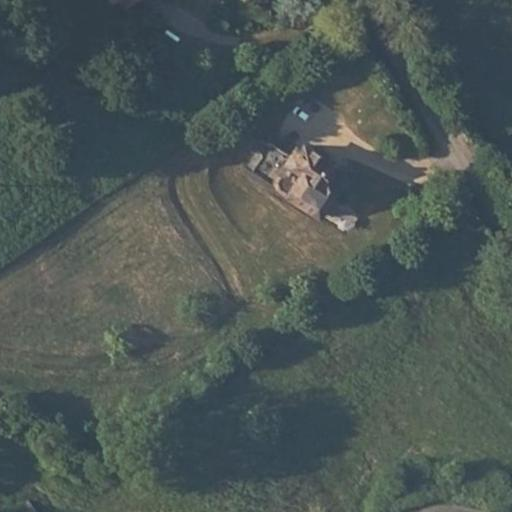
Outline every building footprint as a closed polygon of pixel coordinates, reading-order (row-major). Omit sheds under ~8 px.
[(120,0),(128,9),(139,0),(120,0)] [(273,144),(254,173),(323,218),(335,200),(316,188),(315,189),(300,179),(304,173),(296,168),(291,165),(295,158),(273,144)] [(300,161),(296,168),(304,173),(300,179),(315,189),(316,188),(335,200),(338,194),(334,191),(321,183),(334,163),(309,147),(300,161)] [(291,165),(296,168),(300,161),(295,158),(291,165)] [(334,163),(321,183),(334,191),(342,179),(347,171),(334,163)] [(347,182),(342,179),(334,191),(338,194),(347,182)]
